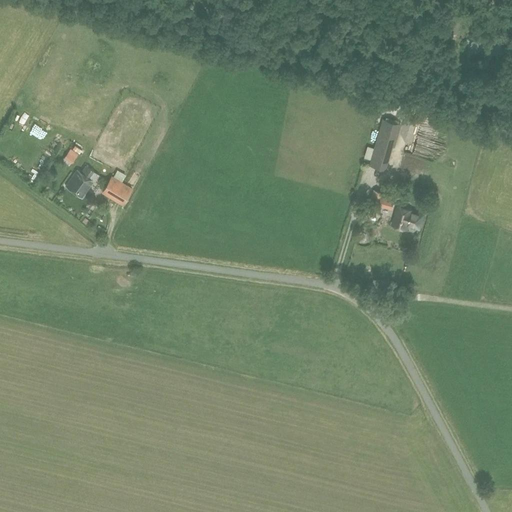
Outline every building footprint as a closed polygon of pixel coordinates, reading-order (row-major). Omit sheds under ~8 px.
[(393,120),(393,124),(416,124),(416,116),(401,115),(401,108),(386,108),(386,120),(393,120)] [(370,165),(387,170),(394,147),(396,148),(400,131),(381,126),(370,165)] [(75,148),(82,151),(84,147),(77,143),(75,148)] [(70,148),(63,157),(72,163),(78,153),(70,148)] [(93,180),(90,178),(95,171),(86,165),(81,172),(77,169),(65,185),(82,197),(93,180)] [(112,175),(102,192),(124,204),(134,188),(112,175)] [(378,212),(380,205),(392,209),(396,197),(384,194),(384,192),(373,189),(367,210),(378,212)] [(425,214),(412,210),(413,209),(398,205),(392,224),(407,228),(408,227),(421,230),(425,214)]
